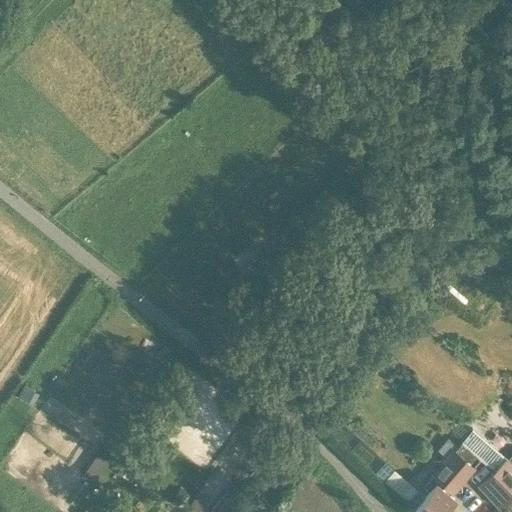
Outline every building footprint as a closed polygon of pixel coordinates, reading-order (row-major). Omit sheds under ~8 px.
[(466,284),(487,291),(497,265),(475,257),(466,284)] [(87,473),(98,480),(118,449),(107,442),(87,473)] [(449,500),(452,497),(461,497),(460,483),(466,483),(482,466),(464,448),(450,463),(438,463),(438,475),(426,487),(431,492),(426,497),(421,492),(408,505),(413,510),(414,511),(446,511),(453,505),(449,500)] [(139,464),(129,457),(124,464),(135,471),(139,464)] [(498,508),(511,495),(511,462),(507,457),(477,485),(498,508)] [(259,478),(253,485),(260,491),(266,484),(259,478)] [(202,511),(207,511),(213,495),(199,490),(193,509),(202,511)] [(227,494),(213,511),(225,511),(235,500),(227,494)] [(511,511),(511,496),(502,507),(507,511),(511,511)] [(242,502),(234,511),(247,511),(251,508),(242,502)]
